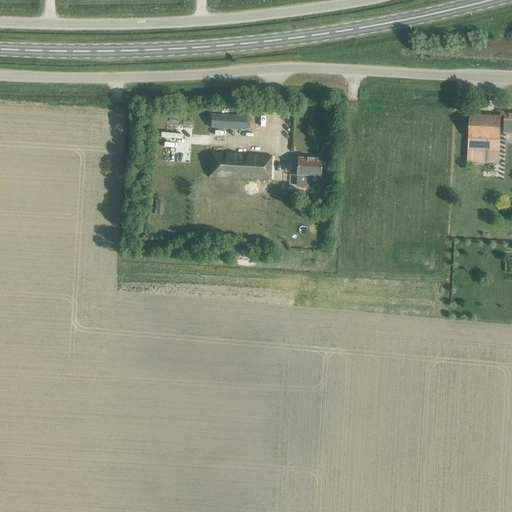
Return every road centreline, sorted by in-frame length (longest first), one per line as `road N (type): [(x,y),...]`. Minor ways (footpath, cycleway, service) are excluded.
road 1 (unclassified): [(0,76),(305,67),(511,79)]
road 2 (primary): [(0,49),(271,41),(495,0)]
road 3 (unclassified): [(0,22),(204,20),(368,0)]
